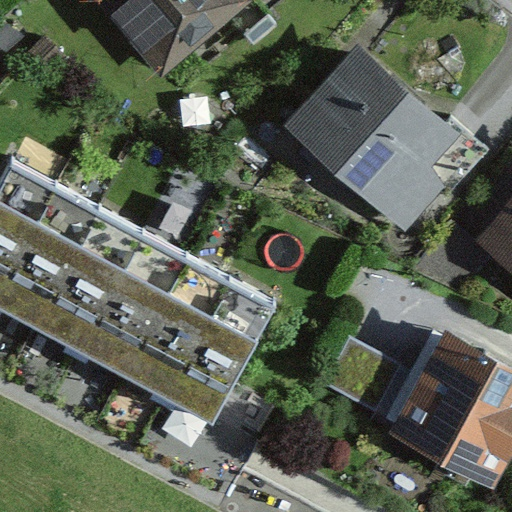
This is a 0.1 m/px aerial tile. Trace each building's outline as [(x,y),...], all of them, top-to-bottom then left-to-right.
[(249,0),(94,0),(160,77),(250,0),(249,0)] [(44,68),(65,47),(45,26),(24,47),(44,68)] [(488,147),(451,115),(445,121),(357,43),(283,127),(404,232),(444,187),(449,192),(488,147)] [(0,278),(54,179),(10,155),(0,174),(0,278)] [(0,297),(36,317),(98,202),(54,179),(0,278),(0,297)] [(511,195),(475,242),(511,272),(511,195)] [(80,341),(142,226),(98,202),(36,317),(80,341)] [(447,225),(410,269),(464,292),(489,260),(447,225)] [(124,364),(186,250),(142,226),(80,341),(124,364)] [(168,388),(230,273),(186,250),(124,364),(168,388)] [(212,411),(274,297),(230,273),(168,388),(212,411)] [(494,490),(511,455),(511,366),(443,330),(388,434),(494,490)] [(375,412),(402,362),(348,334),(322,384),(375,412)]
